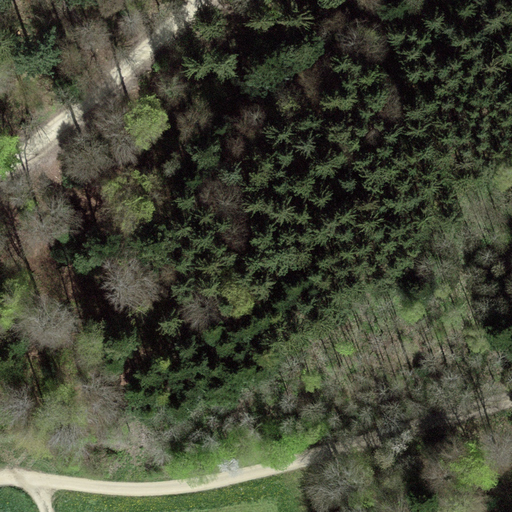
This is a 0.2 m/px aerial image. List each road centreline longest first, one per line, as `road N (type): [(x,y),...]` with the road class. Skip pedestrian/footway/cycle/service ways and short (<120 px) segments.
road 1 (track): [(0,477),(143,485),(234,476),(511,401)]
road 2 (track): [(0,176),(201,0)]
